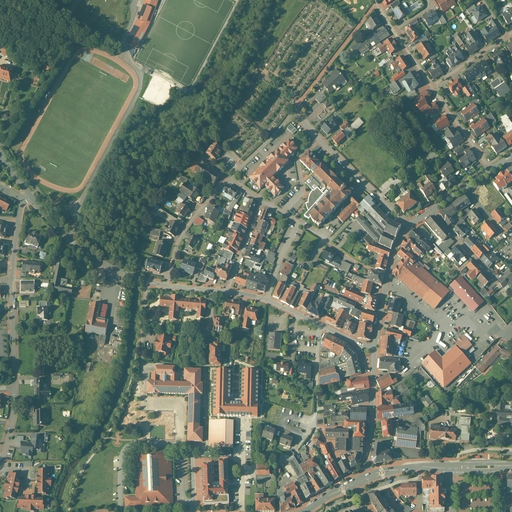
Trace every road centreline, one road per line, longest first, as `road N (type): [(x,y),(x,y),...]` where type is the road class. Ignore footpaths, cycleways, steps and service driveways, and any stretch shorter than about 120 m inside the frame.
road 1 (residential): [(31,192),(97,253),(166,282)]
road 2 (residential): [(409,226),(294,115)]
road 3 (residential): [(374,349),(362,479)]
road 4 (residential): [(409,226),(393,256),(374,349)]
road 5 (residential): [(321,326),(312,425),(296,443)]
road 6 (residential): [(166,282),(185,227),(228,180)]
